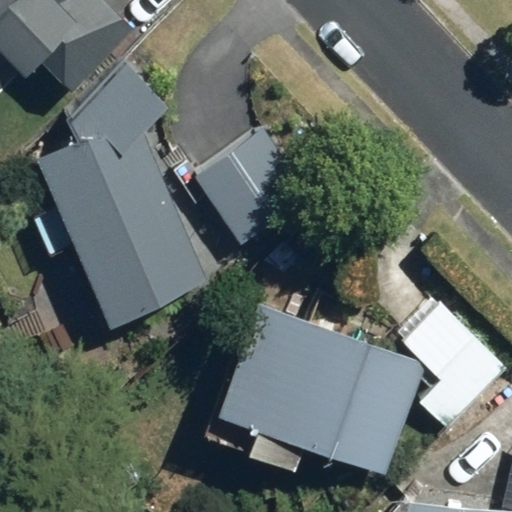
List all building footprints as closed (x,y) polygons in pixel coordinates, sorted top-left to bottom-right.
[(101,0),(0,0),(0,60),(11,50),(52,96),(128,28),(101,0)] [(195,278),(134,127),(161,104),(117,55),(49,115),(56,132),(16,148),(38,202),(18,210),(36,253),(56,245),(86,321),(195,278)] [(258,121),(179,171),(224,242),(304,192),(258,121)] [(402,392),(438,428),(502,366),(428,290),(385,332),(401,348),(398,352),(232,297),(185,436),(271,465),(278,444),(374,476),(402,392)] [(503,511),(358,492),(355,511),(503,511)]
